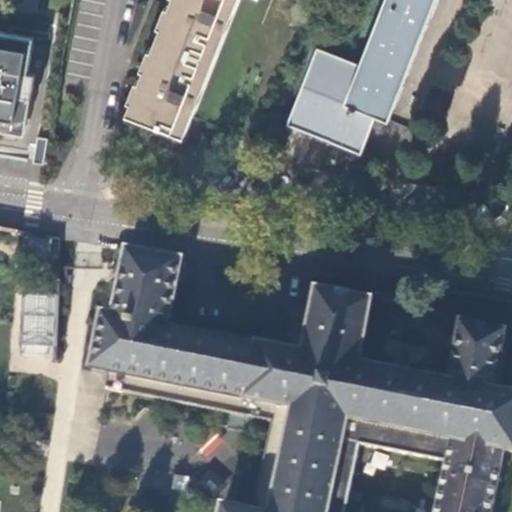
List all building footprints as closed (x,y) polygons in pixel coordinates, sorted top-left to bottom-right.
[(172,0),(128,111),(181,133),(187,116),(236,0),(172,0)] [(286,124),(359,153),(376,114),(389,120),(436,0),(384,0),(359,63),(316,47),(286,124)] [(37,38),(0,31),(0,121),(22,126),(37,38)] [(449,383),(358,365),(375,282),(320,275),(303,354),(168,327),(181,260),(127,250),(113,316),(102,313),(91,368),(109,372),(106,388),(273,423),(253,511),(250,511),(224,507),(222,511),(491,511),(504,450),(511,452),(511,395),(494,391),(506,331),(461,321),(449,383)] [(59,295),(29,293),(26,354),(57,356),(59,295)]
